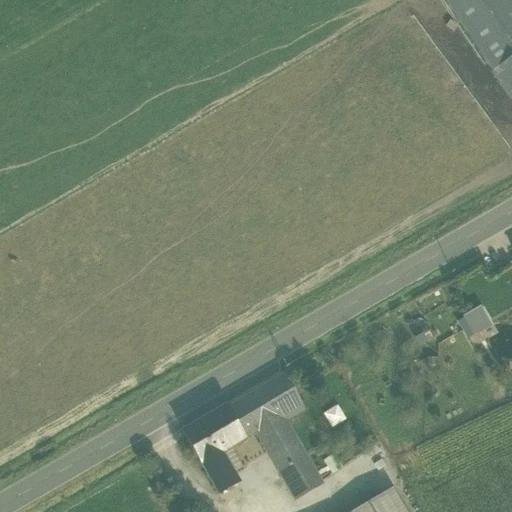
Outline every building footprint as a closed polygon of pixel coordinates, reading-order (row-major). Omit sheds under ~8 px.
[(511,56),(492,71),(511,100),(511,56)] [(461,315),(473,336),(491,326),(479,305),(461,315)] [(272,382),(235,404),(248,425),(249,424),(254,433),(277,473),(305,456),(285,422),(305,411),(284,375),(283,376),(285,380),(274,386),(272,382)] [(225,408),(182,434),(218,495),(237,484),(219,453),(254,433),(249,424),(248,425),(235,404),(226,409),(225,408)] [(305,456),(277,473),(294,502),(322,486),(305,456)] [(384,497),(357,511),(404,511),(392,491),(383,496),(384,497)]
